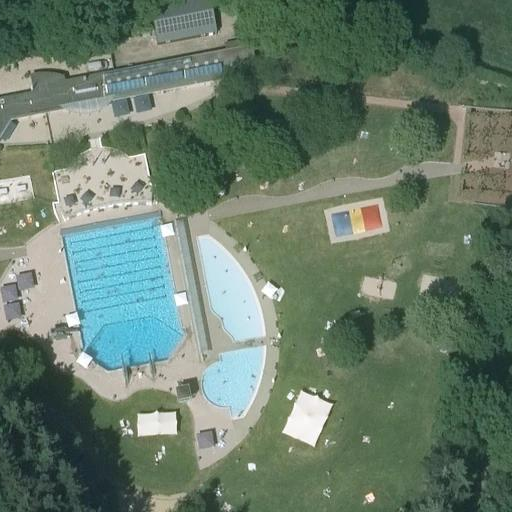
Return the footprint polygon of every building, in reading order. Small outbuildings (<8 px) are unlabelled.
[(188,0),(149,7),(157,47),(216,36),(208,0),(188,0)] [(155,68),(65,85),(62,85),(62,86),(63,86),(64,93),(67,110),(226,80),(231,78),(233,77),(236,76),(238,74),(253,62),(252,61),(251,62),(250,51),(258,49),(258,48),(237,52),(155,68)] [(0,133),(9,121),(50,113),(45,94),(0,102),(0,133)] [(105,147),(102,147),(98,147),(93,148),(89,149),(86,151),(83,153),(80,155),(77,157),(75,160),(72,163),(70,166),(68,169),(52,172),(58,204),(52,205),(54,214),(59,224),(64,222),(65,222),(67,221),(70,219),(76,216),(90,211),(107,207),(120,205),(126,205),(137,204),(150,205),(150,206),(151,206),(151,205),(157,206),(158,194),(156,186),(151,187),(145,155),(129,158),(127,155),(124,153),(121,152),(118,150),(115,149),(112,148),(108,147),(105,147)] [(97,482),(85,464),(72,472),(84,490),(97,482)]
